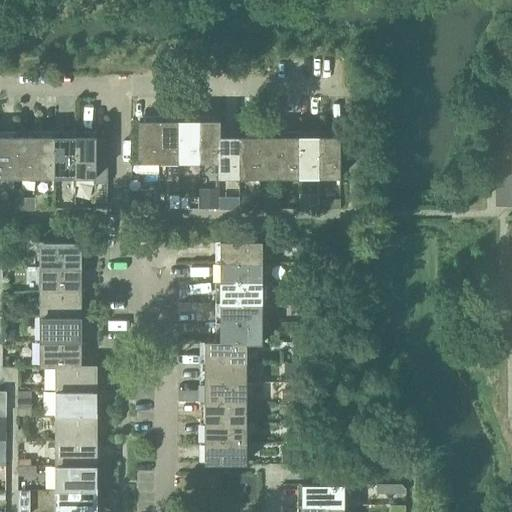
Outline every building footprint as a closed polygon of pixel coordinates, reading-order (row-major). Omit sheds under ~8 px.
[(511,97),(501,96),(497,111),(497,120),(511,120),(511,97)] [(137,161),(158,161),(158,120),(137,120),(137,161)] [(178,120),(158,120),(158,161),(178,161),(178,120)] [(198,120),(178,120),(178,161),(198,161),(198,120)] [(219,120),(198,120),(198,161),(217,161),(218,161),(218,135),(219,135),(219,120)] [(15,135),(0,135),(0,176),(14,177),(15,135)] [(34,135),(15,135),(14,177),(34,177),(34,135)] [(54,135),(34,135),(34,177),(54,177),(54,135)] [(74,135),(54,135),(54,177),(74,177),(74,135)] [(95,135),(74,135),(74,177),(95,177),(95,135)] [(239,135),(219,135),(218,135),(218,161),(217,161),(217,177),(239,177),(239,135)] [(259,135),(239,135),(239,177),(259,177),(259,135)] [(259,177),(279,177),(278,135),(259,135),(259,177)] [(298,135),(278,135),(279,177),(299,177),(298,135)] [(318,135),(298,135),(299,177),(319,176),(318,135)] [(318,135),(319,176),(339,176),(339,135),(318,135)] [(511,147),(496,148),(496,171),(511,171),(511,170),(511,147)] [(218,193),(198,193),(198,209),(218,209),(218,193)] [(135,196),(135,208),(155,208),(155,196),(135,196)] [(169,196),(169,209),(178,209),(178,196),(169,196)] [(26,197),(26,208),(34,208),(34,202),(34,197),(26,197)] [(38,241),(38,266),(80,267),(80,241),(38,241)] [(219,241),(219,263),(261,263),(261,241),(219,241)] [(261,283),(261,263),(219,263),(219,283),(261,283)] [(38,266),(38,291),(80,291),(80,267),(38,266)] [(219,303),(261,303),(272,303),(272,283),(261,283),(219,283),(219,303)] [(38,291),(38,316),(80,316),(80,291),(38,291)] [(219,303),(219,323),(261,323),(261,303),(219,303)] [(80,341),(80,316),(38,316),(38,341),(80,341)] [(261,343),(261,323),(219,323),(219,341),(219,342),(245,342),(245,343),(261,343)] [(10,330),(4,329),(4,341),(15,341),(15,335),(10,330)] [(80,365),(80,341),(38,341),(38,366),(54,366),(54,365),(80,366),(80,365)] [(245,362),(245,343),(245,342),(219,342),(219,341),(204,341),(204,362),(245,362)] [(80,365),(91,365),(91,357),(80,357),(80,365)] [(245,382),(245,362),(204,362),(204,382),(245,382)] [(95,365),(80,365),(80,366),(54,365),(54,366),(54,391),(95,392),(95,365)] [(245,403),(245,382),(204,382),(204,403),(245,403)] [(282,401),(296,401),(296,389),(282,390),(282,401)] [(95,417),(95,392),(54,391),(54,416),(95,417)] [(17,400),(17,408),(29,408),(29,400),(17,400)] [(245,422),(245,403),(204,403),(204,422),(245,422)] [(286,404),(286,418),(296,418),(296,404),(286,404)] [(95,441),(95,417),(54,416),(54,441),(95,441)] [(245,443),(245,422),(204,422),(204,443),(245,443)] [(17,439),(26,440),(26,427),(17,427),(17,439)] [(54,441),(54,466),(95,466),(95,441),(54,441)] [(245,463),(245,443),(204,443),(204,463),(245,463)] [(296,461),(296,447),(283,447),(283,461),(296,461)] [(18,465),(18,476),(36,476),(36,465),(18,465)] [(95,490),(95,466),(54,466),(54,490),(95,490)] [(302,484),(302,506),(343,506),(343,484),(302,484)] [(29,511),(30,490),(18,490),(18,511),(29,511)] [(95,511),(95,490),(54,490),(54,511),(95,511)]
